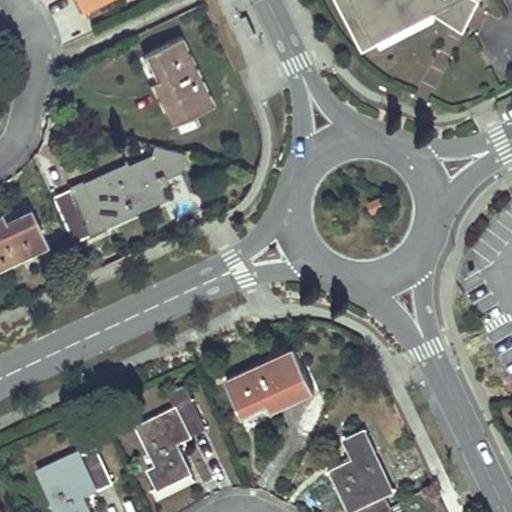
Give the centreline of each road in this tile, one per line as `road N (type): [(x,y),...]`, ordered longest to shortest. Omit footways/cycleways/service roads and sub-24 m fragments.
road 1 (tertiary): [(0,378),(244,265)]
road 2 (secondary): [(433,355),(507,511)]
road 3 (residential): [(0,154),(16,134),(36,67),(34,40),(9,0)]
